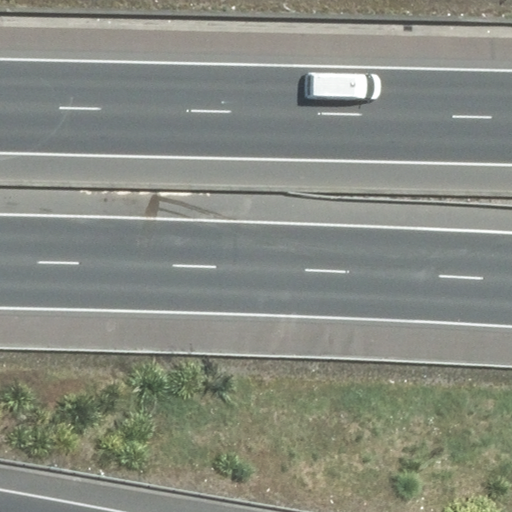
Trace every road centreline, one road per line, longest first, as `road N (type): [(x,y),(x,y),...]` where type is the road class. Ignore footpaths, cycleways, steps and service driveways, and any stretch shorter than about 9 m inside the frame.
road 1 (motorway): [(511,277),(0,259)]
road 2 (motorway): [(0,104),(511,116)]
